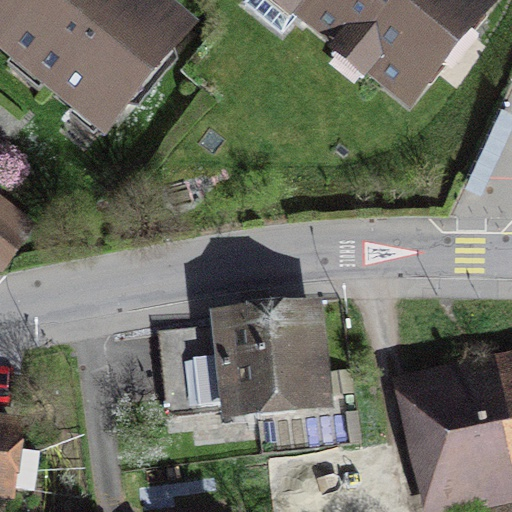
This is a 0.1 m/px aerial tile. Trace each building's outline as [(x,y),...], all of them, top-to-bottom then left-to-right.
[(0,0),(0,21),(17,0),(0,0)] [(17,0),(0,21),(0,41),(19,57),(25,50),(53,73),(47,80),(81,108),(87,101),(110,120),(184,31),(146,0),(17,0)] [(249,0),(246,4),(282,34),(301,10),(343,45),(334,57),(362,79),(371,68),(408,98),(488,0),(249,0)] [(0,212),(0,268),(1,269),(29,234),(0,212)] [(178,417),(319,401),(310,317),(168,333),(178,417)] [(511,380),(422,401),(444,494),(511,477),(511,380)] [(14,427),(0,425),(0,491),(5,492),(14,427)]
